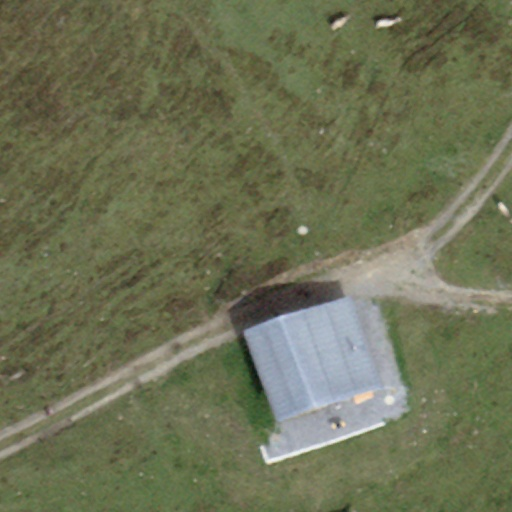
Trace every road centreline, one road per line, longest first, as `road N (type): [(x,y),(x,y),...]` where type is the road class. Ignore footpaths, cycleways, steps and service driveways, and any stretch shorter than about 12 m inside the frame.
road 1 (track): [(368,280),(203,329),(46,394),(0,425)]
road 2 (track): [(368,280),(484,187),(511,141)]
road 3 (track): [(511,298),(368,280)]
